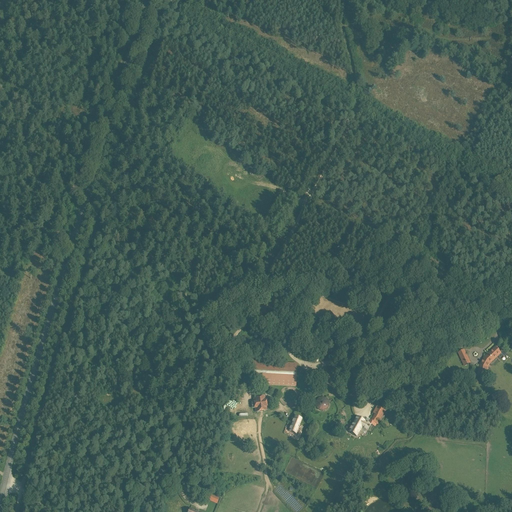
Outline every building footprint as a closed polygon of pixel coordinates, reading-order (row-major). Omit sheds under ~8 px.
[(480,366),(478,377),(486,378),(488,368),(486,367),(488,363),(490,364),(501,353),(495,348),(484,358),(485,359),(484,360),(483,361),(482,362),(481,364),(481,365),(481,366),(480,366)] [(467,354),(460,357),(464,367),(471,363),(467,354)] [(252,384),(280,385),(295,386),(296,365),(253,362),(252,384)] [(338,368),(315,374),(318,382),(340,377),(338,368)] [(265,396),(253,398),(255,412),(267,410),(265,396)] [(316,401),(315,405),(316,408),(318,410),(323,411),(326,410),(328,408),(330,404),(328,400),(326,398),(322,397),(319,398),(316,401)] [(357,417),(349,432),(358,437),(363,428),(368,431),(371,424),(375,426),(376,424),(377,424),(385,410),(379,407),(371,421),(370,420),(368,424),(364,422),(357,417)] [(299,426),(301,420),(295,417),(293,420),(292,420),(291,423),(292,424),(289,430),(296,433),(299,426)] [(190,500),(185,506),(193,511),(198,511),(201,509),(196,505),(197,504),(195,503),(194,504),(190,500)]
